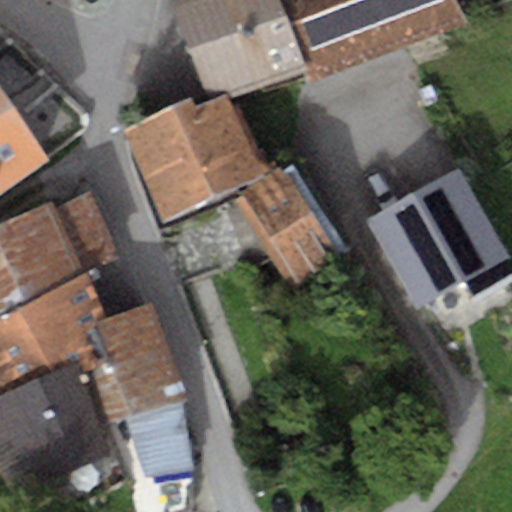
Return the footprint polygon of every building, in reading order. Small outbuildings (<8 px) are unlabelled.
[(286,0),(199,0),(186,4),(217,101),(309,71),(286,0)] [(454,0),(286,0),(309,71),(315,92),(470,33),(454,0)] [(0,97),(0,186),(42,156),(0,97)] [(187,106),(128,133),(164,212),(257,170),(225,100),(191,116),(187,106)] [(279,176),(240,199),(295,288),(334,264),(279,176)] [(454,179),(372,222),(421,299),(500,253),(454,179)] [(42,212),(0,231),(0,463),(15,496),(97,448),(89,424),(178,393),(146,312),(98,328),(73,269),(109,252),(86,202),(45,220),(42,212)]
